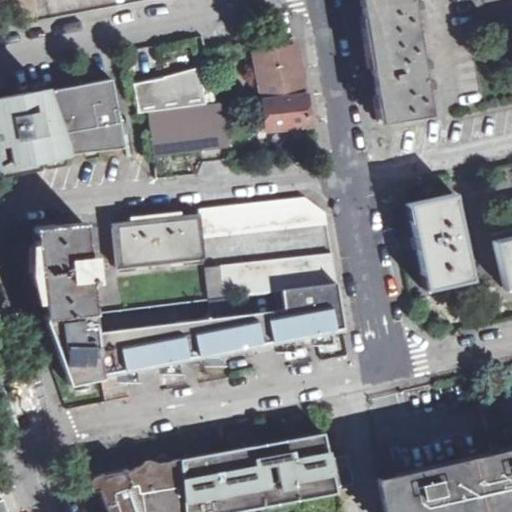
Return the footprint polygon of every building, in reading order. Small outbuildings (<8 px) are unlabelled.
[(411,0),(359,0),(373,81),(380,122),(429,113),(411,0)] [(282,48),(253,53),(264,97),(254,98),(254,106),(266,105),(268,131),(295,128),(306,127),(307,133),(314,132),(313,122),(308,122),(305,93),(298,59),(295,45),(282,48)] [(137,113),(146,111),(205,104),(199,68),(173,74),(133,84),(137,113)] [(131,146),(127,127),(119,121),(111,78),(95,81),(45,91),(44,88),(18,90),(6,92),(0,93),(0,156),(2,161),(70,153),(131,146)] [(205,104),(146,111),(152,156),(200,150),(228,147),(223,102),(205,104)] [(453,194),(407,204),(412,226),(416,247),(421,268),(425,290),(471,279),(453,194)] [(201,237),(326,224),(325,217),(324,212),(305,197),(198,209),(198,213),(154,218),(111,223),(116,266),(203,256),(201,237)] [(54,225),(33,227),(43,319),(65,381),(343,330),(341,319),(331,254),(204,266),(210,318),(177,321),(178,327),(97,336),(90,280),(97,280),(94,254),(87,253),(83,222),(54,225)] [(511,237),(493,242),(503,286),(511,284),(511,237)] [(286,438),(298,500),(336,493),(334,487),(353,483),(346,454),(328,458),(322,431),(286,438)] [(250,445),(261,507),(298,500),(286,438),(250,445)] [(214,452),(225,511),(233,511),(261,507),(250,445),(214,452)] [(494,511),(511,508),(511,446),(396,473),(376,478),(384,511),(494,511)] [(185,511),(225,511),(214,452),(178,459),(182,499),(184,499),(185,511)] [(182,499),(178,459),(99,473),(95,480),(106,511),(185,511),(184,499),(182,499)]
